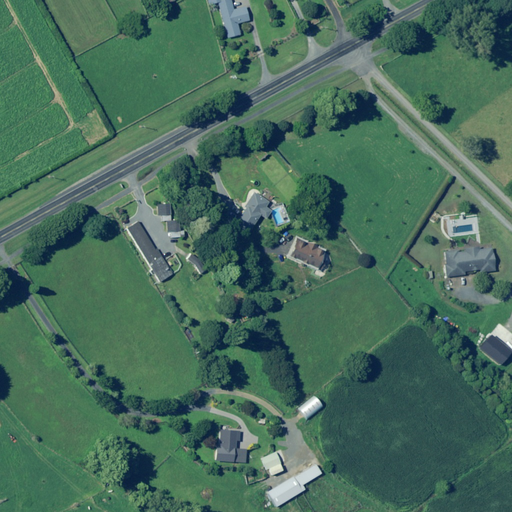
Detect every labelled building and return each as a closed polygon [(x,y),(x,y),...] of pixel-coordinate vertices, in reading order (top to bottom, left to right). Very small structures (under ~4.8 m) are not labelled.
[(207,0),(208,5),(217,3),(226,38),(239,35),(237,24),(249,21),(245,7),(232,10),(229,0),(207,0)] [(261,195),(252,190),(232,224),(247,232),(257,215),(266,220),(271,211),(265,207),(267,203),(259,198),(261,195)] [(169,222),(170,204),(162,204),(161,221),(169,222)] [(139,220),(126,228),(157,281),(171,274),(139,220)] [(180,230),(170,230),(170,238),(180,238),(180,230)] [(322,261),(323,258),(325,252),(295,239),(288,257),(319,271),(323,261),(322,261)] [(492,247),(449,251),(451,273),(494,270),(492,247)] [(428,404),(423,397),(416,402),(421,409),(428,404)] [(238,442),(239,432),(219,430),(218,447),(215,446),(214,461),(245,463),(246,450),(235,449),(235,442),(238,442)] [(282,471),(274,453),(261,459),(265,470),(267,469),(270,476),(282,471)] [(320,474),(315,465),(293,478),(293,477),(266,493),(275,507),(304,490),(301,486),(320,474)]
